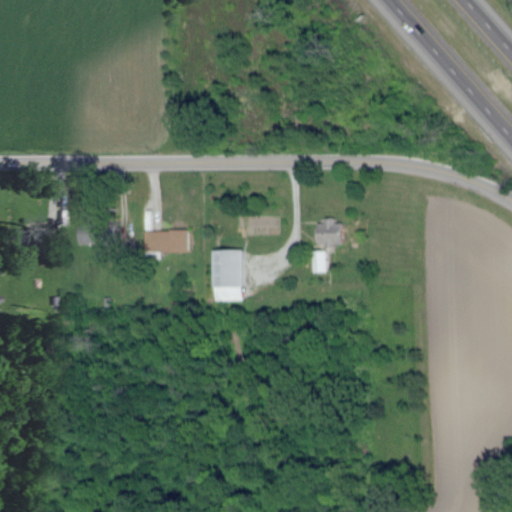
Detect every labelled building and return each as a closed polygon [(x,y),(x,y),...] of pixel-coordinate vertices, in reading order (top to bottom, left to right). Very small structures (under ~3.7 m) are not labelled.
[(317,220),(324,220),(324,214),(335,214),(335,219),(343,219),(343,240),(334,240),(334,244),(325,244),(325,240),(317,240),(317,220)] [(80,240),(116,239),(116,222),(80,223),(80,240)] [(23,253),(23,246),(30,246),(30,249),(58,248),(58,228),(45,228),(45,224),(27,225),(27,228),(13,228),(13,247),(15,247),(15,254),(23,253)] [(188,248),(188,227),(155,228),(155,248),(188,248)] [(214,247),(243,247),(243,297),(220,297),(214,297),(214,247)] [(313,269),(326,268),(325,247),(312,248),(313,269)]
